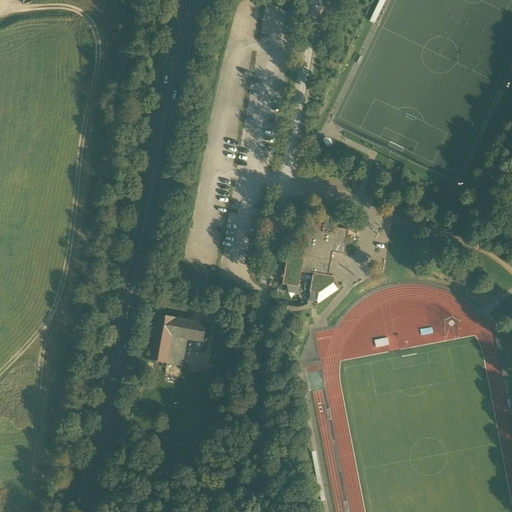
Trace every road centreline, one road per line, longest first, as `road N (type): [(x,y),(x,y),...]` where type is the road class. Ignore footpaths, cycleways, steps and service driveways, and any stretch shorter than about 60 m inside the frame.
road 1 (secondary): [(87,511),(186,0)]
road 2 (unclassified): [(312,0),(271,276)]
road 3 (track): [(271,276),(262,316),(269,511)]
